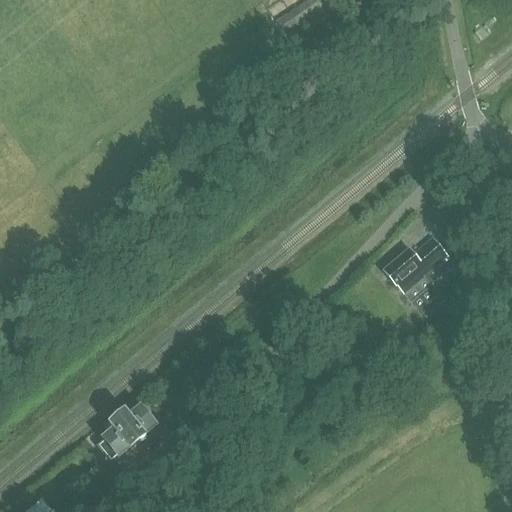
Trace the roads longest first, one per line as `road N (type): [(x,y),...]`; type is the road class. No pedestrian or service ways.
road 1 (unclassified): [(479,145),(454,161),(105,511)]
road 2 (unclassified): [(479,145),(448,0)]
